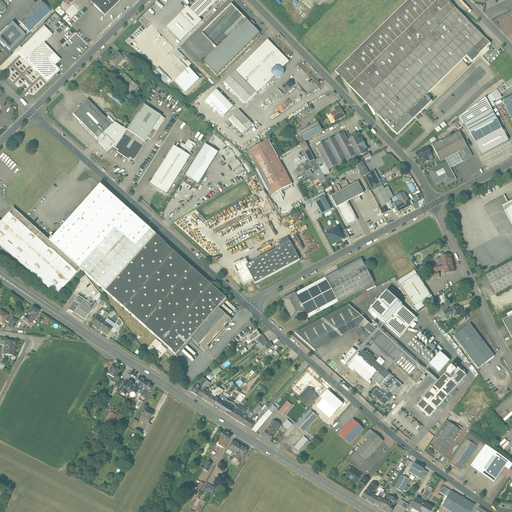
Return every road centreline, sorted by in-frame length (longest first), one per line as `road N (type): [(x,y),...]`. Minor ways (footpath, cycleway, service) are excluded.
road 1 (secondary): [(370,511),(0,275)]
road 2 (residential): [(248,306),(410,446),(508,511)]
road 3 (residential): [(31,111),(248,306)]
road 4 (residential): [(435,208),(413,167),(250,0)]
road 5 (residential): [(248,306),(435,208)]
road 6 (residential): [(511,369),(435,208)]
road 7 (residential): [(145,0),(31,111)]
road 8 (unknown): [(444,113),(485,75),(487,61),(478,58),(436,104)]
